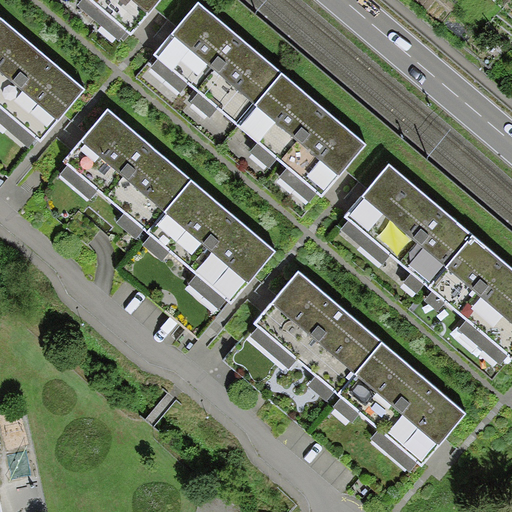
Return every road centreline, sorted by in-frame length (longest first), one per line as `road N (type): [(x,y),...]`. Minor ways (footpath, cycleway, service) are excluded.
road 1 (residential): [(357,511),(0,220)]
road 2 (primary): [(345,0),(511,139)]
